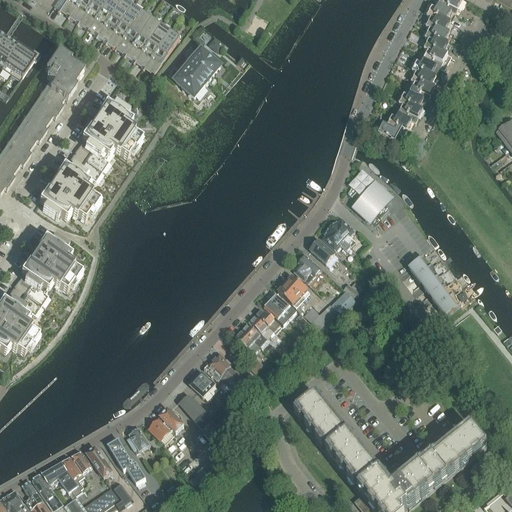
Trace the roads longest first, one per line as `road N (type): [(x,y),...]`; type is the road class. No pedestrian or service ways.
road 1 (residential): [(0,495),(151,407),(328,202)]
road 2 (residential): [(328,202),(418,0)]
road 3 (residential): [(11,211),(110,65)]
road 4 (residential): [(418,136),(492,10),(473,0)]
road 5 (residential): [(328,202),(374,244),(429,327)]
road 6 (residential): [(309,493),(287,464),(273,417),(314,383)]
road 7 (residential): [(110,65),(6,0)]
